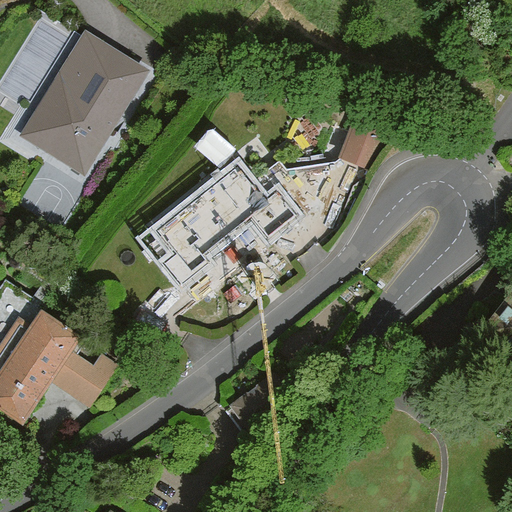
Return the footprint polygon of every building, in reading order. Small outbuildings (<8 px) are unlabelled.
[(70,82),(54,73),(16,136),(83,177),(146,73),(95,42),(70,82)] [(355,117),(341,158),(371,168),(385,127),(355,117)] [(241,164),(159,228),(164,234),(154,242),(154,246),(194,297),(222,275),(204,253),(221,240),(226,247),(242,235),(236,227),(253,214),(270,236),(297,215),(268,178),(258,186),(241,164)] [(0,405),(22,421),(51,378),(91,405),(118,366),(103,356),(95,368),(77,356),(86,341),(42,311),(47,306),(6,278),(0,287),(0,405)] [(511,366),(511,298),(479,340),(511,366)] [(276,376),(229,409),(247,435),(294,402),(276,376)]
